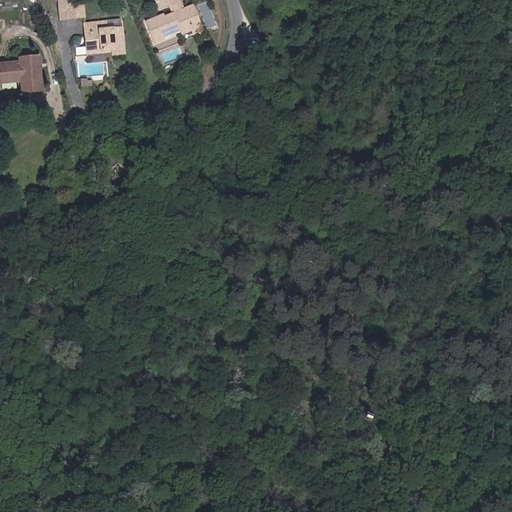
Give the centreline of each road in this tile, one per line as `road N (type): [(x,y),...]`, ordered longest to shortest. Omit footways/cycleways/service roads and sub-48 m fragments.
road 1 (unclassified): [(0,237),(127,186),(233,58),(243,33),(232,0)]
road 2 (track): [(243,33),(299,97),(374,159),(511,188)]
